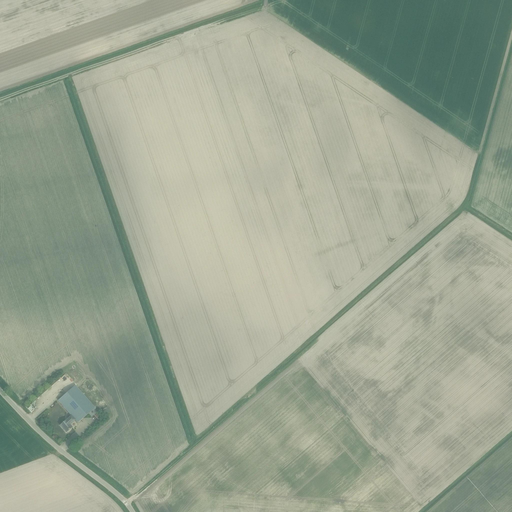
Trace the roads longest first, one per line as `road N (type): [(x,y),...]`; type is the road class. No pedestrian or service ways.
road 1 (unknown): [(126,502),(322,333)]
road 2 (unclassified): [(132,511),(0,390)]
